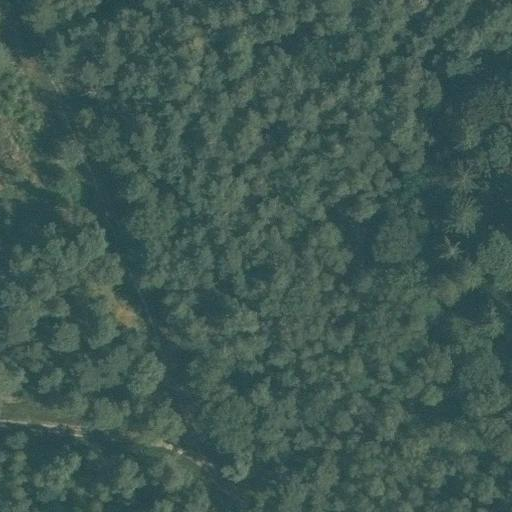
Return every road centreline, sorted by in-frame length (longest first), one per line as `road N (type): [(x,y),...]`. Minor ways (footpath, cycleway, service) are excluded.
road 1 (track): [(212,451),(23,0)]
road 2 (track): [(212,451),(0,418)]
